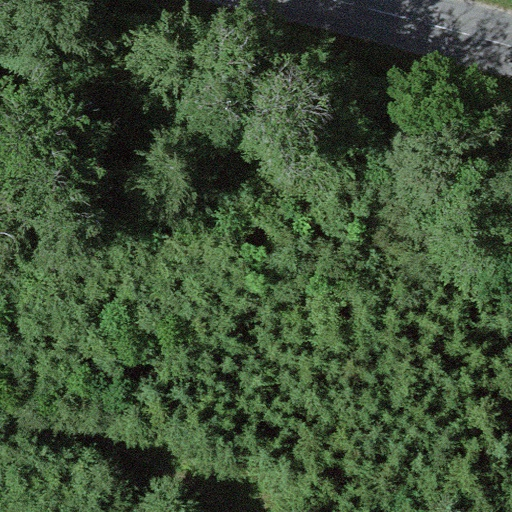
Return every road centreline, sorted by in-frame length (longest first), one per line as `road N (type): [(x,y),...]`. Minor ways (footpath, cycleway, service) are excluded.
road 1 (track): [(0,401),(234,511)]
road 2 (tertiary): [(352,0),(511,43)]
